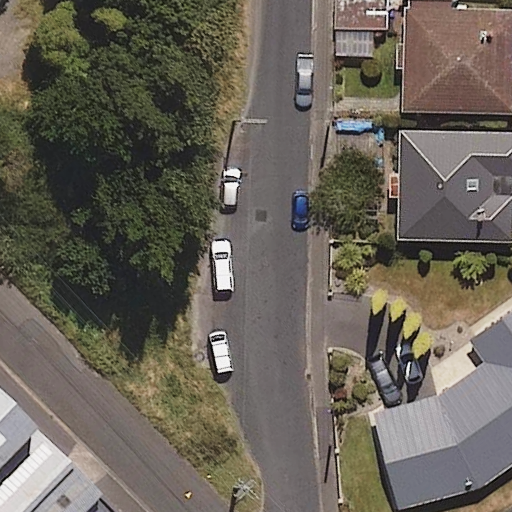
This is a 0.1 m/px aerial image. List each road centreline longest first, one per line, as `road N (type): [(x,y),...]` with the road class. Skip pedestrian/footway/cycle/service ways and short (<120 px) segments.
road 1 (residential): [(294,511),(281,330),(288,0)]
road 2 (residential): [(198,511),(0,309)]
